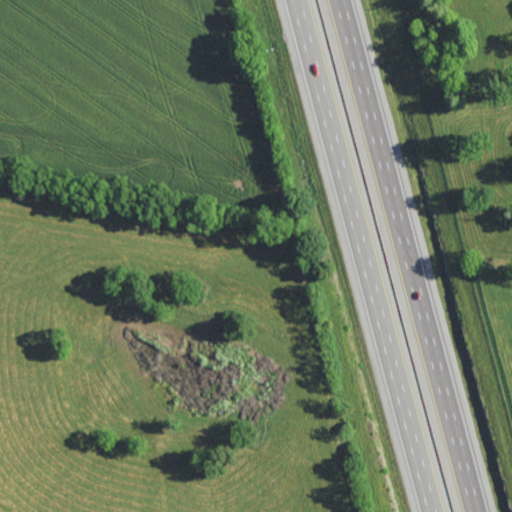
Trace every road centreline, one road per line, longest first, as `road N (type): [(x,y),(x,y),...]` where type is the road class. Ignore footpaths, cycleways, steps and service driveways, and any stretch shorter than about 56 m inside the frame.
road 1 (motorway): [(294,0),(424,480)]
road 2 (motorway): [(469,460),(347,0)]
